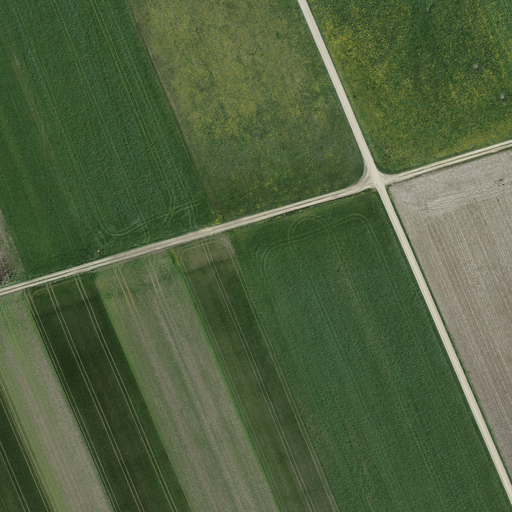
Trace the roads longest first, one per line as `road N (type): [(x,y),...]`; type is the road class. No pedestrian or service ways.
road 1 (track): [(511,498),(301,0)]
road 2 (track): [(511,142),(0,291)]
